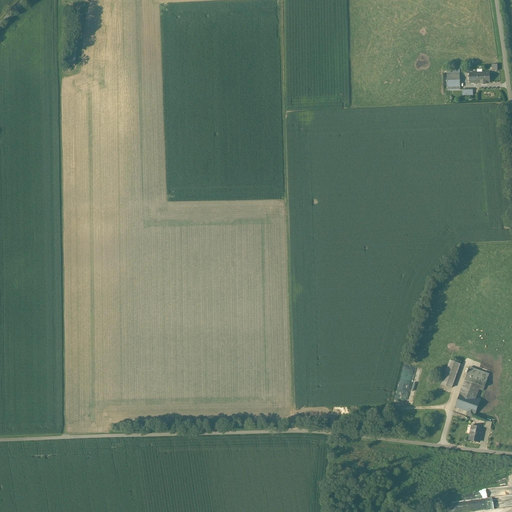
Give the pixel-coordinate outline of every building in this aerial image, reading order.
[(460,73),(447,73),(447,88),(460,88),(460,73)] [(490,73),(470,73),(470,83),(490,83),(490,73)] [(449,366),(442,384),(452,388),(460,364),(451,360),(449,366)] [(470,367),(468,371),(488,378),(490,375),(470,367)] [(488,378),(468,371),(465,380),(485,388),(488,378)] [(485,388),(465,380),(455,407),(468,411),(472,413),(475,414),(481,400),(476,398),(479,389),(483,391),(485,388)] [(482,428),(472,426),(470,440),(480,442),(481,437),(480,437),(482,428)] [(468,501),(448,502),(448,511),(456,511),(479,511),(479,506),(489,506),(489,508),(493,508),(493,503),(497,503),(497,507),(511,506),(511,495),(497,495),(498,501),(488,501),(489,503),(468,503),(468,501)]
